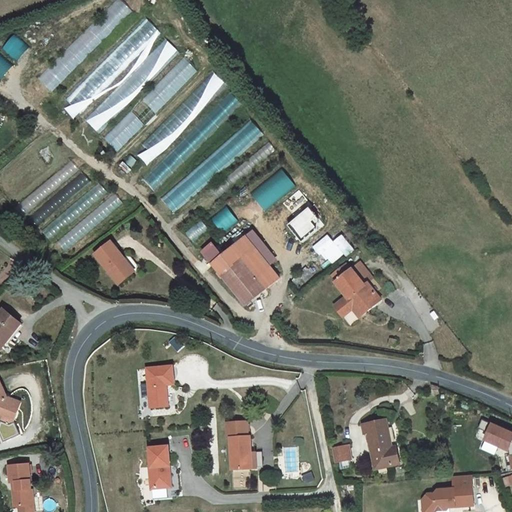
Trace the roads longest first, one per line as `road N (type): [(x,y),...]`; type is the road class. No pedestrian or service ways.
road 1 (tertiary): [(106,327),(153,315),(283,361),(403,371),(511,408)]
road 2 (tertiary): [(94,511),(75,390),(80,358),(106,327)]
road 3 (unknown): [(322,364),(324,428),(342,511)]
road 4 (residential): [(106,327),(0,241)]
